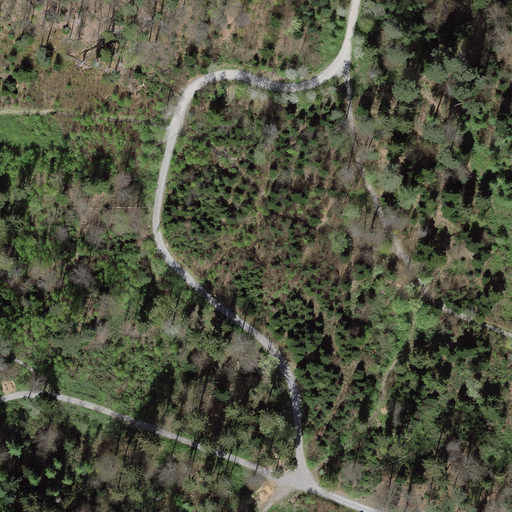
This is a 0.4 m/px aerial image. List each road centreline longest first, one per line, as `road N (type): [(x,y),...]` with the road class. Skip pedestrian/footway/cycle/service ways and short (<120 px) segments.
road 1 (track): [(297,482),(297,414),(284,368),(165,254),(156,209),(175,128),(195,85),(223,74),(308,85),(334,69),(347,47)]
road 2 (track): [(62,398),(297,482)]
